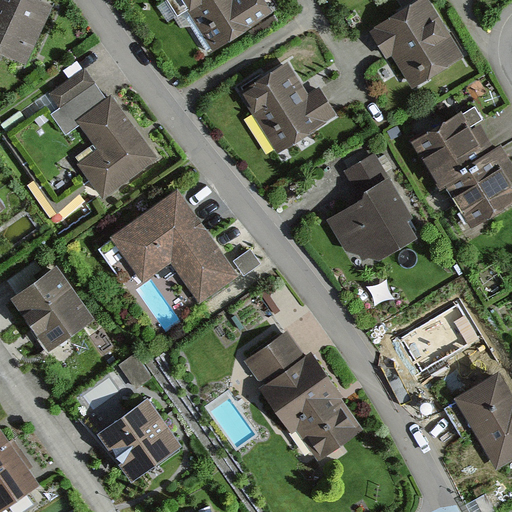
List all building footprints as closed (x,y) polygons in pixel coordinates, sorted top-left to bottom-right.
[(38,0),(0,0),(0,54),(27,67),(55,8),(38,0)] [(184,0),(213,49),(278,12),(270,0),(184,0)] [(426,1),(376,34),(386,49),(413,90),(463,57),(426,1)] [(288,67),(245,93),(283,156),(324,131),(320,124),(335,115),(319,89),(306,97),(303,92),(288,67)] [(80,122),(110,102),(87,68),(52,92),(75,126),(80,122)] [(101,154),(83,165),(107,201),(160,166),(142,138),(116,99),(110,102),(80,122),(101,154)] [(448,191),(502,159),(476,115),(416,150),(443,194),(448,191)] [(448,191),(472,231),(511,206),(511,160),(508,155),(502,159),(448,191)] [(365,196),(331,216),(349,246),(376,253),(416,230),(374,157),(351,171),(365,196)] [(118,239),(148,282),(175,264),(204,307),(242,281),(207,228),(184,194),(118,239)] [(255,251),(236,259),(241,273),(261,265),(255,251)] [(11,292),(48,347),(94,316),(56,261),(11,292)] [(272,387),(308,361),(288,333),(252,358),(272,387)] [(272,387),(266,391),(317,462),(364,429),(338,393),(313,358),(308,361),(272,387)] [(511,387),(506,378),(462,404),(475,426),(501,470),(511,463),(511,387)] [(106,441),(141,486),(187,450),(151,405),(106,441)] [(0,436),(0,511),(1,511),(39,489),(4,434),(0,436)]
